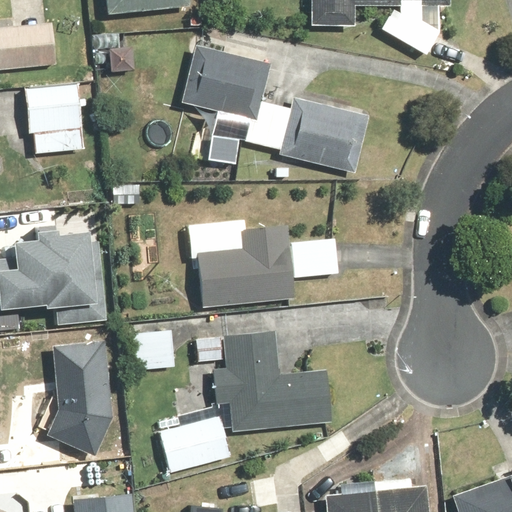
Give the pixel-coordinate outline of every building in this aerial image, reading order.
[(193,8),(193,0),(107,0),(109,16),(193,8)] [(452,0),(317,0),(317,24),(360,25),(360,6),(402,6),(402,0),(425,0),(425,6),(452,6),(452,0)] [(443,32),(397,9),(386,31),(432,54),(443,32)] [(0,73),(61,66),(56,24),(0,30),(0,73)] [(273,63),(199,45),(185,103),(259,121),(273,63)] [(84,83),(29,86),(32,135),(37,134),(38,152),(88,149),(84,83)] [(371,115),(296,99),(284,155),(359,171),(371,115)] [(214,136),(210,160),(242,164),(245,140),(214,136)] [(202,260),(206,307),(298,299),(297,277),(339,274),(336,239),(294,242),(292,227),(249,231),(248,221),(191,225),(194,260),(202,260)] [(0,270),(0,287),(2,303),(49,298),(51,324),(108,318),(100,235),(88,237),(87,224),(34,229),(35,238),(17,240),(20,268),(0,270)] [(175,331),(137,333),(139,369),(177,367),(175,331)] [(234,405),(236,430),(334,422),(330,370),(284,374),(281,332),(227,336),(230,368),(216,369),(219,406),(234,405)] [(57,408),(45,435),(97,458),(114,420),(105,343),(50,349),(57,408)] [(160,433),(171,474),(236,457),(225,415),(219,417),(217,406),(189,413),(186,402),(176,405),(181,427),(160,433)] [(511,511),(511,469),(441,496),(446,511),(511,511)] [(435,511),(432,484),(329,495),(330,511),(435,511)] [(129,511),(127,489),(68,496),(69,511),(129,511)]
